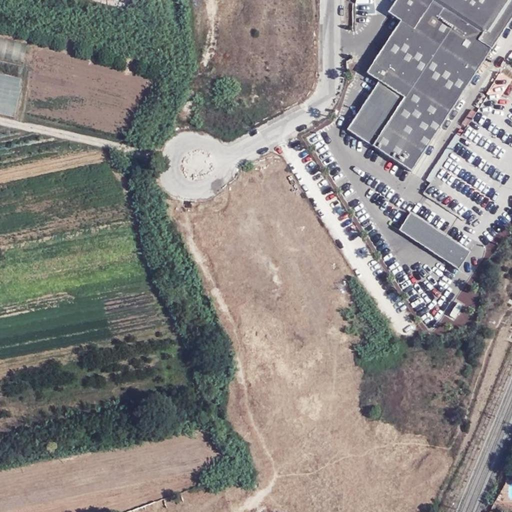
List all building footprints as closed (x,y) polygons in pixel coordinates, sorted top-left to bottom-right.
[(367,73),(379,81),(348,130),(373,145),(412,171),(511,14),(511,0),(395,0),(388,12),(401,20),(391,35),(367,73)] [(30,42),(0,34),(0,57),(24,64),(30,42)] [(23,69),(0,63),(0,113),(15,117),(22,88),(19,87),(23,69)] [(461,245),(411,212),(399,230),(458,269),(470,251),(461,245)] [(453,320),(463,304),(454,299),(445,314),(453,320)] [(0,511),(95,511),(95,495),(97,496),(100,491),(97,489),(93,489),(88,477),(89,489),(82,492),(86,501),(78,504),(69,504),(58,509),(57,463),(47,464),(34,469),(16,470),(12,477),(12,487),(6,474),(0,474),(0,511)]
